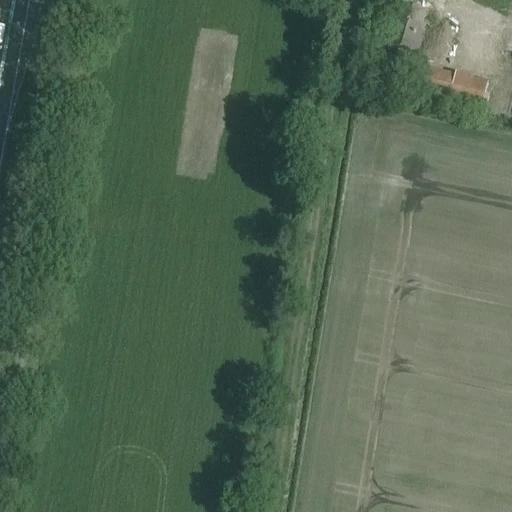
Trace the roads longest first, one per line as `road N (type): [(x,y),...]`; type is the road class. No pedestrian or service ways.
road 1 (track): [(270,511),(345,19)]
road 2 (unclassified): [(0,480),(82,0)]
